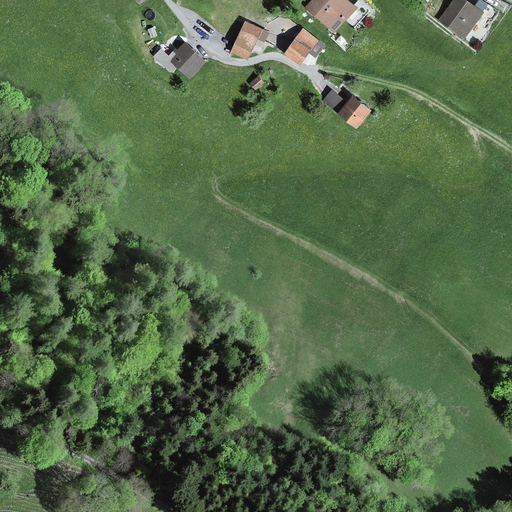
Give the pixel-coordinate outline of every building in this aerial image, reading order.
[(352,0),(311,0),(306,6),(335,32),(346,20),(354,28),(371,9),(360,0),(358,0),(356,3),(352,0)] [(479,0),(477,4),(471,0),(452,0),(439,19),(465,39),(491,4),(485,0),(479,0)] [(264,28),(247,20),(232,50),(248,59),(264,28)] [(327,44),(305,27),(286,52),(301,63),(310,52),(317,57),(327,44)] [(190,44),(173,59),(195,83),(212,67),(190,44)] [(251,83),(256,89),(265,81),(260,75),(251,83)] [(340,112),(349,101),(333,88),(323,101),(339,114),(340,112)] [(373,108),(355,93),(349,101),(340,112),(359,126),(373,108)]
